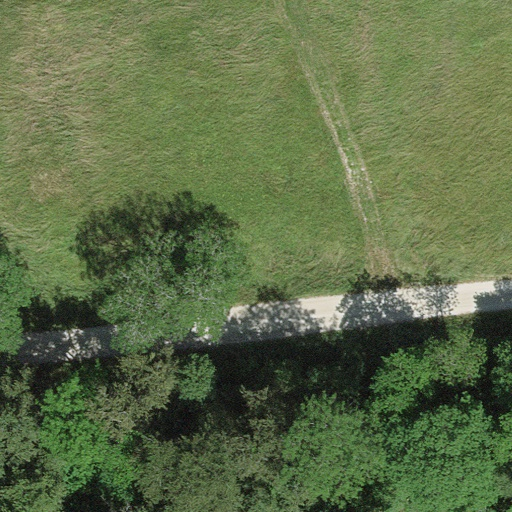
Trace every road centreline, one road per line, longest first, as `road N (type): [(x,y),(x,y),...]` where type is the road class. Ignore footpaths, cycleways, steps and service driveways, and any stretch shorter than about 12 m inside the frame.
road 1 (track): [(511,294),(0,344)]
road 2 (track): [(395,302),(293,0)]
